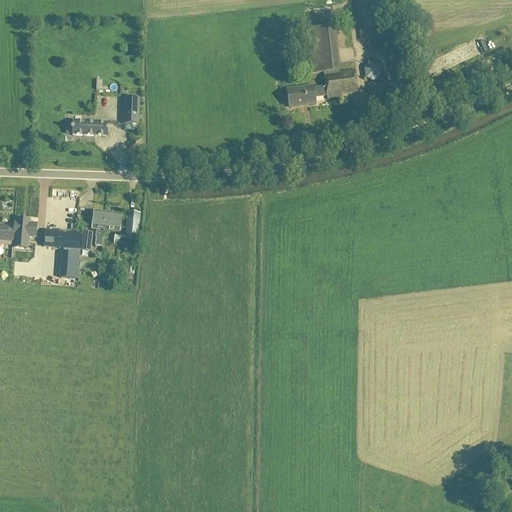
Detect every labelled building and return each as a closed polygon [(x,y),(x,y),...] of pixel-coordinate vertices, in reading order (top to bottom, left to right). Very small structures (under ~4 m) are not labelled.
[(354,0),(361,41),(381,38),(375,0),(354,0)] [(310,75),(341,71),(335,25),(304,30),(310,75)] [(392,74),(407,72),(403,44),(387,46),(392,74)] [(375,82),(383,76),(382,65),(372,62),(363,68),(365,79),(375,82)] [(326,86),(327,96),(327,100),(341,98),(341,96),(358,93),(355,70),(324,74),(326,86)] [(314,87),(302,88),(303,98),(301,98),(302,106),(316,104),(315,98),(327,96),(326,86),(314,88),(314,87)] [(303,98),(302,88),(287,91),(289,108),(302,106),(301,98),(303,98)] [(371,111),(387,109),(384,89),(368,91),(371,111)] [(124,124),(138,125),(139,99),(125,98),(124,124)] [(107,137),(108,124),(72,122),(72,128),(71,128),(71,130),(72,130),(72,136),(107,137)] [(94,211),(91,229),(96,230),(95,238),(96,238),(95,246),(102,247),(103,239),(104,239),(105,225),(104,225),(105,214),(105,213),(94,211)] [(105,225),(104,239),(107,239),(108,232),(120,234),(122,215),(105,213),(105,214),(104,225),(105,225)] [(140,215),(127,214),(125,236),(116,235),(116,244),(130,245),(137,246),(140,215)] [(0,226),(0,242),(12,243),(13,236),(15,222),(13,222),(12,227),(0,226)] [(37,224),(15,222),(13,236),(19,237),(18,241),(19,241),(18,250),(25,251),(26,241),(25,241),(26,237),(36,238),(37,224)] [(44,229),(42,246),(64,248),(80,249),(81,232),(64,230),(44,229)] [(83,231),(80,251),(91,252),(93,233),(83,231)]
